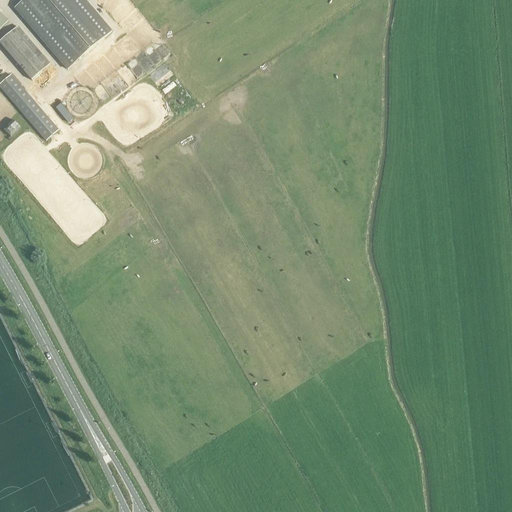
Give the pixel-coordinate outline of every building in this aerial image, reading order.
[(68,71),(112,34),(82,0),(26,0),(15,9),(68,71)] [(0,31),(9,23),(0,13),(0,31)] [(32,82),(50,66),(18,28),(0,43),(0,44),(21,69),(32,82)] [(11,76),(0,85),(0,87),(47,142),(59,131),(11,76)] [(69,124),(74,120),(59,102),(53,107),(69,124)]
